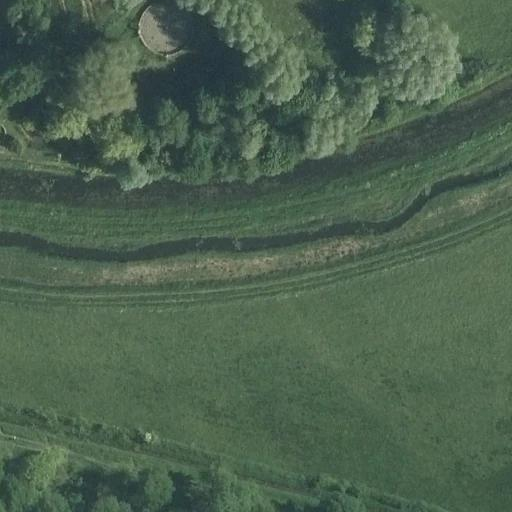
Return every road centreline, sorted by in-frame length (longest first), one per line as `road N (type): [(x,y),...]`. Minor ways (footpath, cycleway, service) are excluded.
road 1 (track): [(0,291),(51,299),(232,294),(359,268),(511,210)]
road 2 (track): [(0,436),(299,511)]
